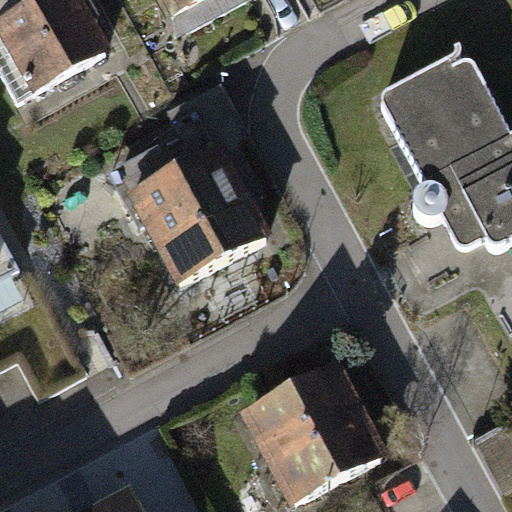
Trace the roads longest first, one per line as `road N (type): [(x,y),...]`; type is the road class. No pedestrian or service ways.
road 1 (residential): [(0,479),(358,272)]
road 2 (residential): [(358,272),(278,109),(295,63),(406,0)]
road 3 (residential): [(482,511),(358,272)]
